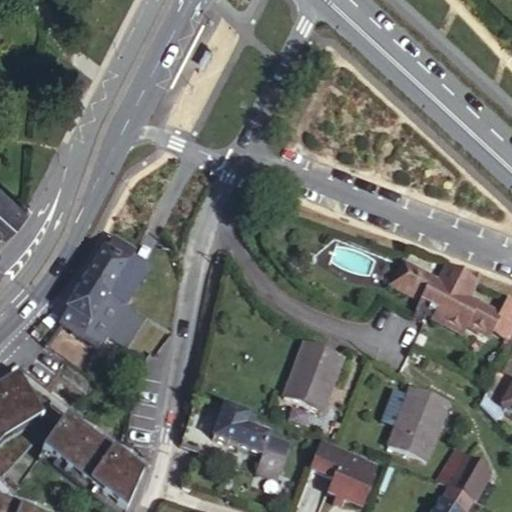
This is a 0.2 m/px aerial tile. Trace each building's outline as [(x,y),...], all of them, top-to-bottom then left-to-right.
[(0,227),(4,232),(30,203),(0,176),(0,227)] [(102,257),(84,285),(107,300),(125,311),(143,280),(126,270),(133,259),(134,256),(114,243),(104,258),(102,257)] [(133,259),(126,270),(143,280),(150,268),(133,259)] [(511,326),(504,323),(465,301),(456,296),(463,282),(445,272),(437,286),(404,269),(393,291),(423,307),(452,323),(471,333),(485,340),(487,336),(495,340),(502,345),(511,326)] [(456,296),(465,301),(473,286),(463,282),(456,296)] [(107,300),(84,285),(64,316),(68,318),(59,332),(98,356),(125,311),(107,300)] [(419,315),(429,320),(448,331),(452,323),(423,307),(419,315)] [(502,345),(511,349),(511,308),(504,323),(511,326),(502,345)] [(415,321),(424,326),(426,327),(429,320),(419,315),(415,321)] [(467,341),(471,333),(452,323),(448,331),(467,341)] [(152,353),(159,340),(133,326),(127,339),(152,353)] [(493,345),(495,340),(487,336),(485,340),(493,345)] [(341,356),(308,338),(278,386),(311,405),(341,356)] [(0,441),(5,436),(41,409),(10,370),(0,377),(0,441)] [(511,373),(494,407),(511,416),(511,373)] [(417,388),(387,442),(424,462),(453,408),(417,388)] [(0,441),(0,452),(10,442),(45,415),(41,409),(5,436),(0,441)] [(188,419),(177,451),(199,458),(207,453),(210,446),(259,463),(254,477),(275,484),(287,448),(266,441),(266,439),(247,433),(252,421),(221,411),(220,416),(205,412),(201,424),(188,419)] [(45,453),(127,510),(142,476),(65,423),(45,453)] [(360,476),(367,460),(321,444),(310,471),(334,480),(339,468),(360,476)] [(488,477),(453,456),(437,484),(447,490),(471,504),(472,503),(488,477)] [(373,481),(360,476),(339,468),(334,480),(327,497),(361,510),(373,481)] [(466,511),(471,504),(447,490),(434,511),(466,511)]
